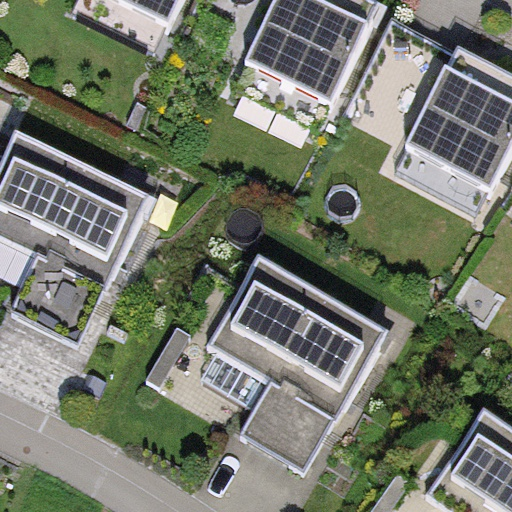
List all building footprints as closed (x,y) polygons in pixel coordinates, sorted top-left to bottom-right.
[(124,0),(181,25),(191,0),(124,0)] [(206,0),(192,31),(344,97),(387,0),(206,0)] [(405,32),(359,105),(500,192),(511,172),(511,71),(466,43),(454,62),(405,32)] [(0,324),(74,361),(146,216),(3,145),(0,150),(0,255),(25,268),(0,318),(0,324)] [(313,491),(402,355),(268,268),(213,352),(276,393),(242,445),(313,491)] [(511,511),(511,432),(496,421),(436,502),(449,511),(511,511)]
